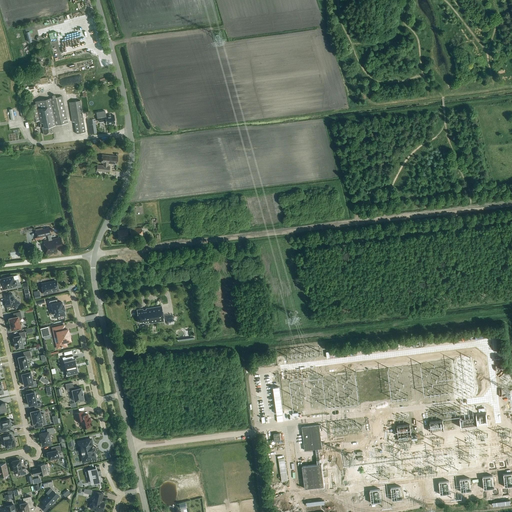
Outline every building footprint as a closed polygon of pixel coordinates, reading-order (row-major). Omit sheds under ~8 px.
[(53,98),(35,102),(36,104),(29,106),(33,122),(39,121),(41,128),(42,127),(43,134),(52,133),(51,127),(67,123),(61,96),(55,97),(55,95),(52,95),(53,98)] [(69,102),(72,122),(74,122),(76,134),(85,133),(83,121),(79,101),(69,102)] [(106,122),(107,125),(116,123),(114,115),(111,115),(111,114),(98,116),(99,117),(96,118),(96,120),(99,120),(100,123),(106,122)] [(97,133),(95,118),(86,120),(87,124),(89,134),(97,133)] [(97,165),(97,170),(109,172),(110,166),(108,166),(109,164),(117,165),(118,156),(102,155),(101,163),(103,163),(103,166),(97,165)] [(127,229),(117,230),(119,239),(128,238),(128,235),(131,235),(131,238),(143,236),(142,227),(130,229),(130,233),(128,233),(127,229)] [(49,240),(43,241),(46,254),(58,252),(57,248),(63,247),(61,237),(52,239),(49,228),(35,231),(37,238),(48,235),(49,240)] [(0,279),(1,284),(2,284),(3,288),(13,285),(14,289),(21,287),(20,283),(17,284),(16,280),(14,280),(13,276),(6,278),(6,277),(2,277),(2,279),(1,279),(0,279)] [(54,291),(59,290),(57,281),(51,283),(51,282),(41,284),(44,294),(55,292),(54,291)] [(6,300),(5,300),(6,307),(11,306),(16,309),(20,303),(14,299),(14,298),(14,297),(13,297),(12,293),(5,295),(6,300)] [(54,312),(53,312),(53,313),(54,313),(55,316),(57,315),(58,319),(64,318),(63,314),(64,314),(63,310),(64,310),(63,305),(62,306),(61,302),(58,302),(57,299),(48,301),(50,310),(53,309),(54,312)] [(137,310),(139,323),(145,322),(145,323),(149,322),(149,323),(164,321),(162,306),(146,309),(146,310),(143,310),(143,309),(137,310)] [(14,317),(9,318),(10,323),(9,323),(9,326),(11,325),(12,330),(21,328),(19,319),(22,318),(20,312),(13,313),(14,317)] [(48,326),(40,328),(42,337),(50,335),(48,326)] [(63,347),(66,346),(65,341),(70,340),(68,329),(65,330),(64,326),(53,328),(55,338),(58,337),(59,341),(56,342),(58,348),(62,347),(63,347)] [(19,333),(19,336),(13,337),(14,342),(15,344),(16,348),(17,348),(17,349),(21,348),(21,347),(24,347),(22,338),(26,337),(24,331),(19,333)] [(18,357),(21,369),(28,367),(26,358),(31,357),(30,350),(23,352),(24,356),(18,357)] [(66,369),(66,376),(66,377),(73,375),(72,373),(78,372),(77,367),(76,367),(75,365),(76,365),(75,359),(74,360),(73,356),(65,357),(65,356),(62,357),(63,362),(64,362),(66,367),(67,367),(67,369),(66,369)] [(22,374),(24,386),(30,384),(31,387),(37,386),(35,380),(33,381),(31,372),(26,373),(26,372),(22,373),(23,374),(22,374)] [(81,388),(77,389),(76,387),(73,387),(72,382),(66,384),(67,389),(68,391),(72,390),(75,401),(83,399),(84,399),(83,395),(82,391),(81,388),(82,388),(81,388)] [(34,392),(26,394),(29,406),(34,404),(35,408),(42,406),(41,403),(37,403),(34,392)] [(39,410),(31,412),(32,416),(31,416),(32,419),(33,423),(34,423),(35,427),(43,426),(42,425),(46,424),(43,413),(40,414),(39,410)] [(75,413),(77,421),(80,420),(82,428),(86,427),(87,428),(89,427),(89,426),(90,426),(89,423),(93,422),(91,417),(88,418),(87,414),(83,415),(82,411),(75,413)] [(0,425),(0,432),(6,431),(5,428),(11,427),(9,420),(0,421),(0,423),(0,425)] [(444,431),(443,421),(430,422),(431,433),(444,431)] [(302,467),(304,490),(325,488),(322,465),(320,465),(319,449),(322,449),(319,425),(302,427),(305,451),(315,450),(317,465),(302,467)] [(411,435),(410,425),(397,426),(398,437),(411,435)] [(41,438),(42,441),(43,445),(51,443),(49,434),(55,433),(53,427),(47,429),(47,432),(40,433),(41,438)] [(14,441),(14,440),(13,438),(12,438),(12,437),(12,438),(11,434),(6,435),(0,436),(0,440),(1,440),(2,443),(5,442),(6,447),(7,447),(8,448),(11,447),(11,446),(15,445),(15,444),(16,444),(15,441),(14,441)] [(78,442),(83,461),(95,458),(94,452),(96,450),(95,447),(93,445),(92,446),(91,439),(78,442)] [(53,447),(54,451),(47,452),(47,453),(46,453),(47,457),(48,457),(49,459),(54,458),(54,459),(58,458),(58,457),(59,457),(58,453),(61,452),(60,445),(53,447)] [(12,461),(14,473),(19,472),(20,476),(27,474),(26,468),(22,469),(20,459),(12,461)] [(0,476),(8,475),(6,463),(0,464),(0,476)] [(36,469),(32,469),(34,476),(39,474),(40,475),(46,474),(44,464),(37,465),(38,469),(36,469)] [(88,470),(89,471),(85,472),(86,477),(90,476),(92,483),(96,482),(97,487),(100,486),(100,488),(101,488),(100,486),(101,486),(100,481),(99,481),(98,475),(101,474),(100,469),(99,466),(96,467),(95,465),(96,468),(88,470)] [(45,504),(41,507),(45,511),(55,500),(59,496),(51,488),(47,493),(49,494),(42,501),(45,504)] [(104,503),(101,502),(103,493),(95,492),(93,501),(92,500),(91,504),(90,505),(90,507),(90,508),(91,508),(90,509),(103,511),(103,508),(104,508),(105,507),(105,505),(105,504),(104,504),(104,503)] [(19,505),(20,509),(21,509),(22,511),(29,511),(28,506),(33,505),(31,496),(23,498),(24,503),(20,504),(19,505)]
